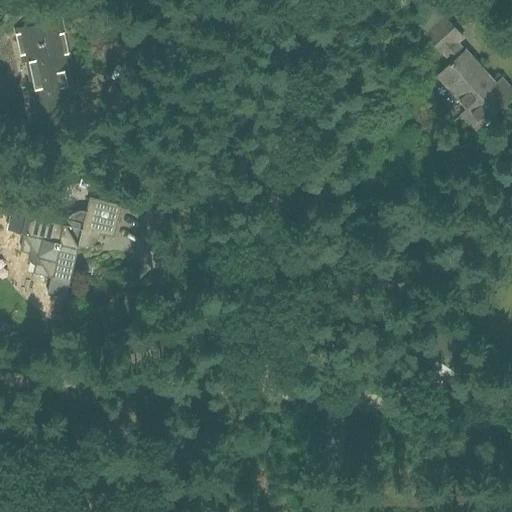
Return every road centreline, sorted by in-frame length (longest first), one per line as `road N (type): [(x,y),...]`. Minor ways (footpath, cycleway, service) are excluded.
road 1 (residential): [(263,381),(277,120),(303,0)]
road 2 (track): [(263,381),(0,384)]
road 3 (track): [(263,381),(511,380)]
road 4 (track): [(311,477),(511,474)]
